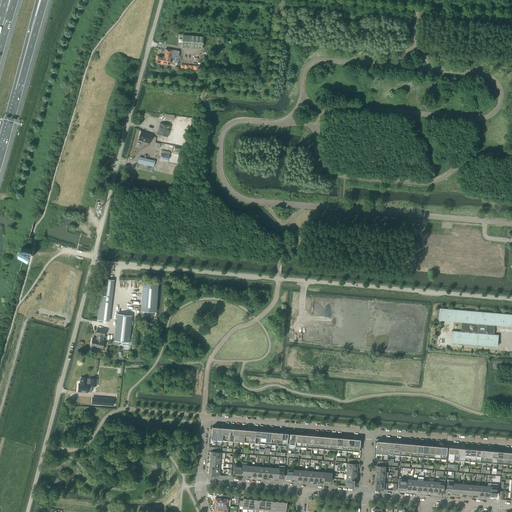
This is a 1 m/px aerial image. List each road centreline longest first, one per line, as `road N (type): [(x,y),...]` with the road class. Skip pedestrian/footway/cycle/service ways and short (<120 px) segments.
road 1 (unclassified): [(511,299),(93,258)]
road 2 (unclassified): [(93,258),(162,0)]
road 3 (unclassified): [(27,511),(93,258)]
road 4 (residential): [(370,431),(203,417)]
road 5 (residential): [(511,444),(370,431)]
